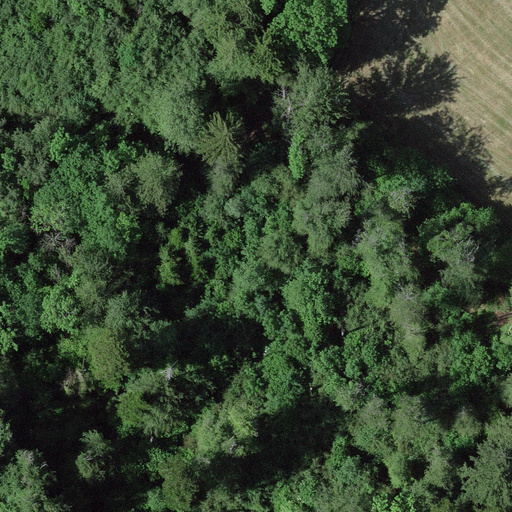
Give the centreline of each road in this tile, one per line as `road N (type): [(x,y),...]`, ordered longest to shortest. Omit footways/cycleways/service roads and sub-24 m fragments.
road 1 (track): [(0,133),(47,141),(236,138),(319,158),(391,195),(511,290)]
road 2 (track): [(236,138),(338,58),(352,0)]
